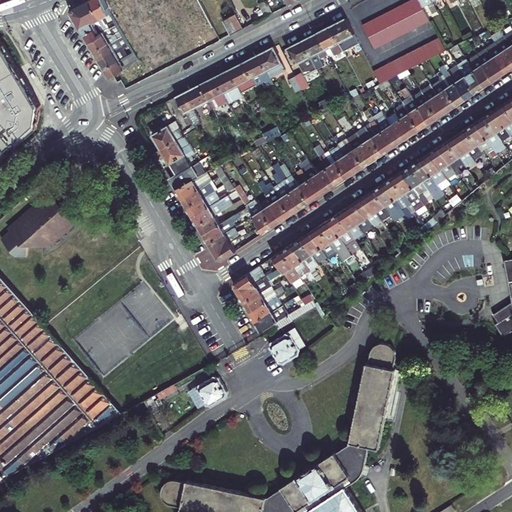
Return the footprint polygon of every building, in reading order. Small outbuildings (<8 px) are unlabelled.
[(94,21),(101,18),(92,0),(83,0),(73,5),(70,12),(84,34),(97,26),(94,21)] [(114,18),(104,0),(92,0),(101,18),(102,17),(105,23),(106,23),(114,18)] [(418,0),(413,0),(359,28),(371,52),(430,22),(422,7),(418,0)] [(273,13),(267,1),(260,5),(266,17),(273,13)] [(235,14),(229,17),(237,32),(243,29),(235,14)] [(237,32),(229,17),(223,20),(231,35),(237,32)] [(357,40),(345,18),(331,25),(343,48),(357,40)] [(328,55),(343,48),(331,25),(317,33),(328,55)] [(84,34),(89,43),(106,33),(104,30),(100,32),(97,26),(84,34)] [(89,43),(94,51),(111,42),(106,33),(89,43)] [(302,41),(311,56),(319,52),(322,58),(328,55),(317,33),(302,41)] [(111,42),(94,51),(99,60),(124,45),(124,44),(128,42),(123,34),(119,36),(111,42)] [(40,104),(0,36),(0,160),(37,127),(40,104)] [(495,42),(511,66),(511,47),(504,36),(495,42)] [(398,75),(445,51),(439,39),(373,72),(380,84),(398,75)] [(311,56),(302,41),(288,48),(296,64),(298,63),(305,75),(317,69),(311,56)] [(128,42),(124,44),(124,45),(99,60),(104,68),(133,51),(129,45),(128,42)] [(486,48),(503,74),(511,68),(511,66),(495,42),(486,48)] [(259,54),(267,70),(270,76),(285,68),(274,46),(259,54)] [(477,54),(494,80),(503,74),(486,48),(477,54)] [(159,71),(169,65),(160,49),(150,54),(159,71)] [(133,51),(104,68),(110,77),(113,75),(127,66),(138,60),(133,51)] [(259,54),(244,61),(252,77),(267,70),(259,54)] [(468,60),(485,86),(494,80),(477,54),(468,60)] [(476,92),(485,86),(468,60),(467,59),(463,62),(469,73),(465,76),(476,92)] [(230,69),(238,84),(241,91),(256,84),(252,77),(244,61),(230,69)] [(449,71),(467,98),(476,92),(465,76),(458,66),(449,71)] [(230,69),(215,76),(223,91),(238,84),(230,69)] [(317,69),(305,75),(306,78),(319,72),(317,69)] [(267,70),(252,77),(256,84),(270,76),(267,70)] [(457,105),(467,98),(449,71),(445,74),(451,85),(446,88),(457,105)] [(302,73),(295,76),(302,89),(309,86),(302,73)] [(201,84),(209,99),(223,91),(215,76),(201,84)] [(296,92),(302,89),(295,76),(289,79),(296,92)] [(432,85),(448,110),(457,105),(446,88),(441,79),(432,85)] [(201,84),(176,96),(184,112),(186,111),(194,126),(201,122),(193,107),(209,99),(201,84)] [(422,91),(439,117),(448,110),(432,85),(431,84),(422,91)] [(413,96),(430,123),(439,117),(422,91),(413,96)] [(184,112),(176,96),(169,100),(177,115),(184,112)] [(421,129),(430,123),(413,96),(412,96),(403,102),(421,129)] [(319,103),(321,105),(333,99),(332,97),(319,103)] [(511,98),(503,104),(511,117),(511,98)] [(333,99),(321,105),(324,112),(329,110),(337,106),(333,99)] [(421,129),(403,102),(394,108),(411,135),(421,129)] [(511,117),(503,104),(494,110),(511,135),(511,134),(511,117)] [(402,141),(411,135),(394,108),(389,111),(396,121),(391,124),(402,141)] [(485,117),(496,133),(501,130),(507,141),(511,138),(511,135),(494,110),(485,117)] [(402,141),(391,124),(385,116),(376,122),(393,147),(402,141)] [(503,144),(496,133),(485,117),(476,122),(494,149),(498,146),(503,144)] [(378,133),(373,137),(384,153),(393,147),(376,122),(375,120),(371,123),(378,133)] [(176,121),(168,126),(172,132),(180,127),(176,121)] [(467,128),(478,145),(483,142),(489,152),(494,149),(476,122),(467,128)] [(153,135),(162,150),(185,135),(180,127),(172,132),(168,126),(153,135)] [(467,128),(458,134),(474,160),(476,162),(480,159),(473,148),(478,145),(467,128)] [(384,153),(373,137),(368,140),(361,129),(357,133),(375,159),(384,153)] [(366,165),(375,159),(357,133),(348,138),(349,140),(354,148),(366,165)] [(448,141),(459,158),(465,166),(474,160),(458,134),(448,141)] [(166,156),(177,175),(193,166),(201,161),(185,135),(162,150),(155,153),(159,160),(166,156)] [(366,165),(354,148),(349,140),(344,143),(343,141),(338,144),(339,146),(356,171),(366,165)] [(448,141),(439,147),(456,173),(457,174),(462,171),(455,161),(459,158),(448,141)] [(330,152),(336,161),(347,178),(356,171),(339,146),(330,152)] [(456,173),(439,147),(430,153),(441,169),(446,178),(447,179),(456,173)] [(430,153),(421,159),(437,184),(446,178),(441,169),(430,153)] [(347,178),(336,161),(331,164),(325,154),(320,157),(338,184),(347,178)] [(328,190),(338,184),(320,157),(316,160),(322,170),(317,173),(328,190)] [(437,184),(421,159),(411,165),(423,182),(435,200),(444,194),(439,186),(437,184)] [(176,188),(194,179),(199,176),(206,173),(199,162),(193,166),(177,175),(171,179),(176,188)] [(418,184),(423,182),(411,165),(402,171),(420,198),(425,195),(418,184)] [(328,190),(317,173),(313,176),(306,166),(302,169),(320,196),(328,190)] [(310,202),(320,196),(302,169),(297,172),(304,182),(299,185),(310,202)] [(420,198),(402,171),(393,177),(404,194),(409,191),(416,201),(420,198)] [(182,198),(210,181),(207,177),(197,183),(194,179),(176,188),(182,198)] [(393,177),(384,183),(402,210),(407,207),(400,196),(404,194),(393,177)] [(310,202),(299,185),(295,188),(288,178),(283,181),(301,208),(310,202)] [(182,198),(187,206),(204,196),(202,192),(212,186),(210,181),(182,198)] [(292,214),(301,208),(283,181),(279,184),(286,194),(281,197),(292,214)] [(375,189),(386,206),(390,203),(397,213),(402,210),(384,183),(375,189)] [(393,216),(386,206),(375,189),(366,195),(382,220),(383,222),(393,216)] [(265,193),(283,220),(292,214),(281,197),(276,200),(269,190),(265,193)] [(52,192),(36,205),(39,205),(40,204),(62,205),(64,207),(65,206),(52,192)] [(273,226),(283,220),(265,193),(255,199),(262,209),(273,226)] [(193,216),(221,199),(218,195),(207,201),(204,196),(187,206),(193,216)] [(357,201),(368,218),(373,227),(382,220),(366,195),(357,201)] [(193,216),(198,225),(226,208),(221,199),(193,216)] [(357,201),(347,207),(364,232),(365,233),(374,227),(373,227),(368,218),(357,201)] [(273,226),(262,209),(257,213),(251,202),(246,205),(247,207),(252,216),(258,224),(264,232),(273,226)] [(39,205),(36,205),(12,227),(13,229),(2,237),(17,254),(28,255),(29,243),(49,244),(77,220),(65,206),(64,207),(62,205),(40,204),(39,205)] [(347,207),(338,213),(350,230),(355,238),(364,232),(347,207)] [(203,234),(231,217),(226,208),(198,225),(203,234)] [(354,256),(363,250),(355,238),(350,230),(338,213),(329,219),(354,256)] [(203,234),(208,242),(225,232),(223,228),(234,222),(231,217),(203,234)] [(320,225),(338,252),(345,262),(354,256),(329,219),(320,225)] [(320,225),(311,231),(329,258),(338,252),(320,225)] [(225,232),(208,242),(214,252),(239,236),(234,227),(225,232)] [(311,231),(301,238),(313,254),(318,263),(328,257),(311,231)] [(247,244),(242,235),(239,236),(214,252),(218,258),(223,259),(247,244)] [(301,238),(292,243),(310,270),(319,264),(318,263),(313,254),(301,238)] [(284,249),(295,266),(299,263),(306,273),(310,270),(292,243),(284,249)] [(284,249),(274,256),(281,267),(283,271),(287,276),(291,283),(296,280),(301,277),(295,266),(284,249)] [(511,259),(504,261),(508,283),(511,281),(511,302),(511,303),(493,315),(498,323),(494,325),(502,337),(511,330),(511,259)] [(234,286),(238,292),(266,276),(260,265),(236,281),(234,286)] [(238,292),(244,302),(272,285),(269,280),(283,271),(281,267),(266,276),(238,292)] [(366,275),(368,278),(377,271),(375,268),(366,275)] [(0,482),(9,475),(123,412),(0,271),(0,482)] [(244,302),(249,311),(277,294),(272,285),(244,302)] [(249,311),(255,321),(272,310),(269,305),(280,299),(277,294),(249,311)] [(306,304),(300,307),(303,313),(316,306),(313,301),(312,300),(306,304)] [(289,314),(275,322),(278,328),(303,313),(300,307),(289,314)] [(275,322),(289,314),(287,309),(276,315),(272,310),(255,321),(261,331),(275,322)] [(295,341),(301,336),(295,326),(286,332),(286,333),(274,341),(272,342),(270,347),(274,353),(295,341)] [(274,353),(278,360),(284,362),(299,352),(299,347),(305,343),(301,336),(295,341),(274,353)] [(304,511),(309,510),(310,511),(363,511),(346,485),(358,477),(367,448),(372,449),(373,447),(378,448),(396,368),(393,368),(395,359),(394,352),(390,345),(385,344),(380,343),(375,346),(373,349),(370,354),(369,362),(366,362),(350,443),(336,452),(335,450),(282,485),(283,487),(268,497),(188,480),(187,482),(171,480),(166,481),(162,485),(160,489),(160,493),(162,498),(165,502),(168,504),(182,506),(182,508),(200,511),(304,511)] [(206,402),(211,403),(212,404),(226,395),(227,390),(219,377),(212,376),(189,390),(199,407),(206,402)] [(437,511),(448,511),(455,508),(451,502),(437,511)]
